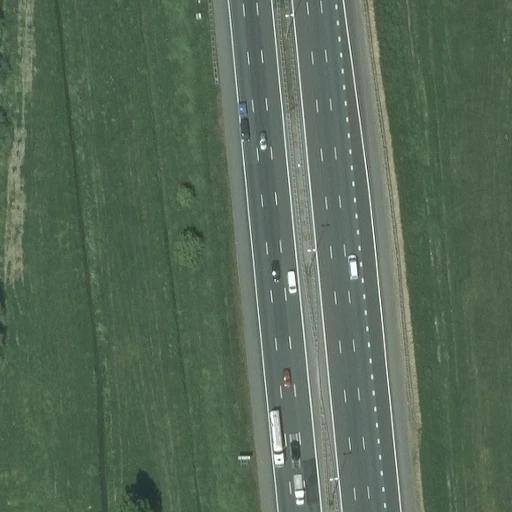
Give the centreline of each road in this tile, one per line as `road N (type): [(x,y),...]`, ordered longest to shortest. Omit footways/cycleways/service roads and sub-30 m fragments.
road 1 (motorway): [(246,0),(300,511)]
road 2 (motorway): [(360,511),(311,0)]
